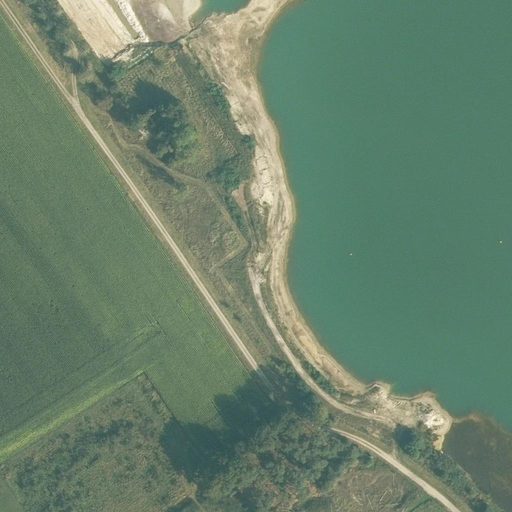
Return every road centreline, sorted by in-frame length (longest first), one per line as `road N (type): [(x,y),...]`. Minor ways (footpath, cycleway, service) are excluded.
road 1 (track): [(454,511),(356,438),(301,417),(261,376),(84,119),(71,42),(42,0)]
road 2 (track): [(84,119),(1,0)]
road 3 (track): [(301,417),(191,493)]
